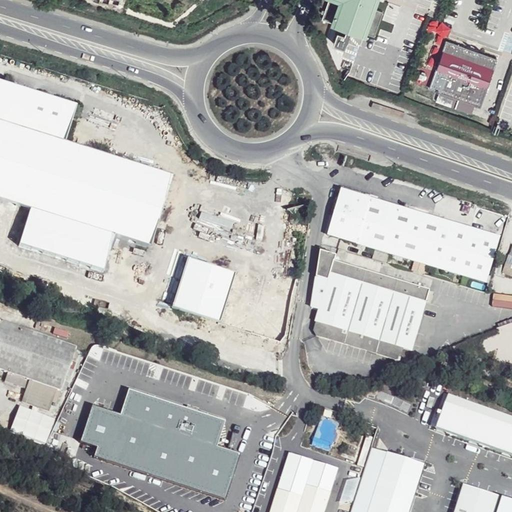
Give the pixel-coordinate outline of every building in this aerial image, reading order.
[(326,0),(320,18),(345,27),(350,29),(361,33),(361,32),(374,36),(382,12),(374,9),(377,0),(326,0)] [(350,29),(345,27),(343,32),(336,30),(332,43),(344,47),(350,29)] [(475,53),(463,48),(444,41),(427,89),(476,108),(494,60),(475,53)] [(464,45),(463,48),(475,53),(477,50),(464,45)] [(0,197),(31,207),(26,224),(18,247),(104,272),(113,246),(117,235),(146,244),(152,245),(175,175),(67,139),(78,103),(0,78),(0,197)] [(362,247),(380,252),(395,207),(340,193),(327,238),(337,241),(341,242),(354,245),(353,249),(360,252),(362,247)] [(395,207),(380,252),(490,280),(501,235),(395,207)] [(511,244),(501,274),(511,277),(511,244)] [(359,257),(351,255),(348,267),(335,263),(337,258),(332,256),(321,253),(311,308),(320,311),(313,331),(316,335),(378,354),(382,343),(404,349),(412,351),(430,292),(355,270),(359,257)] [(172,308),(220,322),(227,300),(235,273),(187,258),(172,308)] [(237,303),(227,300),(220,322),(218,331),(288,346),(293,312),(239,299),(237,303)] [(26,389),(22,402),(49,411),(56,390),(61,391),(72,360),(74,353),(76,349),(0,322),(0,369),(0,370),(0,374),(6,377),(5,381),(26,389)] [(382,343),(378,354),(400,361),(404,349),(382,343)] [(224,416),(129,389),(122,414),(93,404),(81,440),(98,446),(94,455),(225,499),(240,453),(216,445),(224,416)] [(511,414),(448,391),(435,427),(511,454),(511,414)] [(54,420),(20,406),(10,429),(44,443),(54,420)] [(315,415),(307,438),(319,442),(324,444),(332,421),(315,415)] [(319,442),(307,438),(306,444),(317,447),(319,442)] [(325,511),(340,467),(288,452),(269,511),(325,511)] [(374,504),(397,511),(411,511),(427,466),(390,455),(374,504)] [(511,511),(511,497),(500,494),(463,483),(454,511),(511,511)]
